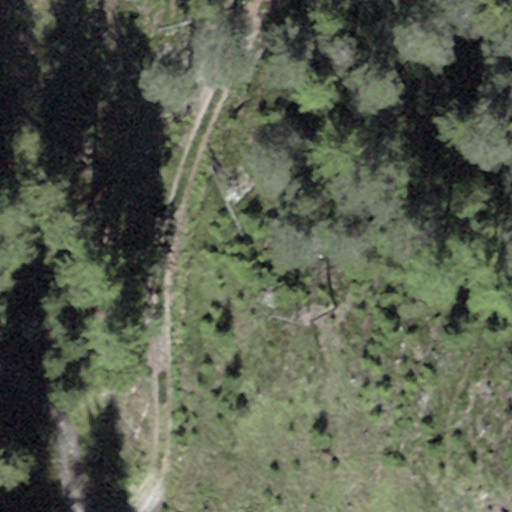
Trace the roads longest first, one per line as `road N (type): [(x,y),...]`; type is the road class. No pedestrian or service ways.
road 1 (track): [(137,511),(148,504),(161,454),(156,283),(170,214),(212,87),(261,0)]
road 2 (track): [(0,353),(58,420),(68,479),(89,511)]
